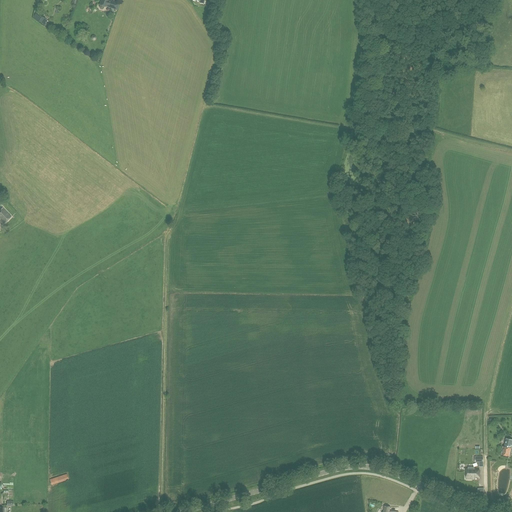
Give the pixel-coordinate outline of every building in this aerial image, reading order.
[(108,0),(101,0),(99,7),(100,9),(102,10),(104,9),(105,6),(107,7),(107,6),(117,10),(119,4),(109,0),(108,0)] [(42,17),(39,22),(43,25),(47,20),(42,17)] [(0,219),(4,224),(11,217),(3,208),(0,210),(0,219)] [(501,454),(509,456),(511,448),(511,446),(511,443),(511,439),(506,438),(505,445),(505,447),(503,446),(501,454)] [(479,478),(479,469),(466,468),(466,479),(472,479),(472,478),(479,478)] [(50,479),(52,485),(69,479),(67,474),(50,479)]
